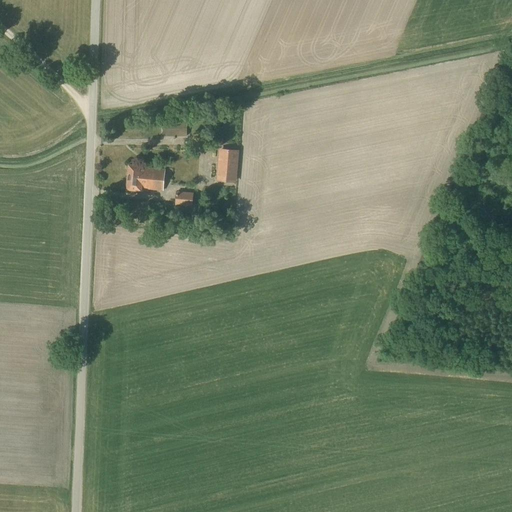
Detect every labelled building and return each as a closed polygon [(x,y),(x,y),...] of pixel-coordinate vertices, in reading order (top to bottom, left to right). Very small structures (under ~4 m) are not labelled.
[(187,137),(187,121),(163,120),(162,137),(187,137)] [(236,183),(239,151),(219,149),(216,181),(236,183)] [(163,191),(165,170),(140,167),(140,166),(128,165),(126,190),(141,192),(142,190),(163,191)] [(192,207),(194,193),(176,192),(175,206),(192,207)] [(199,230),(199,220),(191,219),(190,229),(199,230)]
